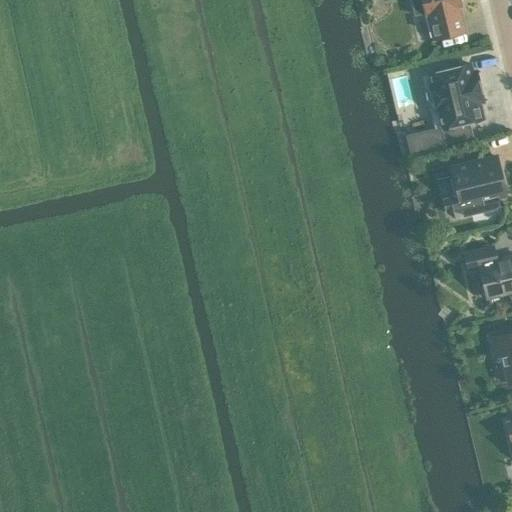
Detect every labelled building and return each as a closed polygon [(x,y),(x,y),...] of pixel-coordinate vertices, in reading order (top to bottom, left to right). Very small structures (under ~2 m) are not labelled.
[(460,0),(412,0),(416,13),(428,10),(434,37),(466,29),(460,3),(461,2),(460,0)] [(429,71),(423,73),(435,125),(435,127),(441,125),(444,140),(473,133),(470,119),(484,116),(480,100),(484,99),(477,69),(473,69),(470,57),(428,67),(429,71)] [(435,125),(406,132),(411,153),(445,144),(444,140),(441,125),(435,127),(435,125)] [(459,193),(445,196),(448,209),(455,213),(498,203),(496,195),(506,192),(497,154),(452,164),(459,193)] [(494,244),(465,251),(468,266),(480,263),(488,295),(511,289),(511,253),(497,257),(494,244)] [(511,330),(494,335),(497,350),(502,348),(510,380),(511,379),(511,330)]
